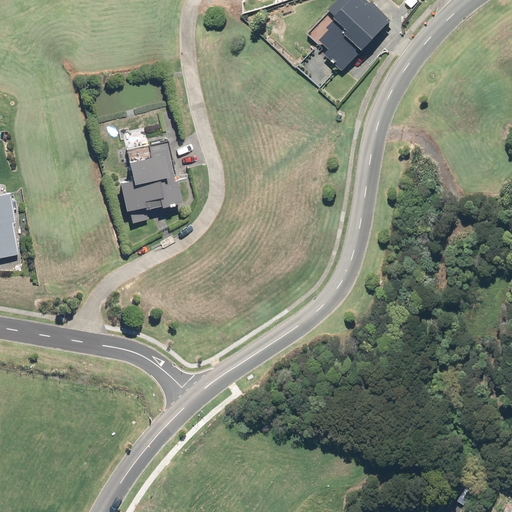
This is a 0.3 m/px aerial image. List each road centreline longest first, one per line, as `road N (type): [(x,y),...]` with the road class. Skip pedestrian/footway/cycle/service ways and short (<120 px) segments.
road 1 (residential): [(192,399),(337,289),(352,255),(370,139),(389,94),(471,0)]
road 2 (track): [(196,0),(186,44),(218,179),(206,220),(186,240),(115,277),(92,305),(82,341)]
road 3 (residential): [(0,327),(130,350),(192,399)]
road 4 (track): [(370,139),(413,134),(440,152),(464,209),(503,233)]
road 5 (residential): [(104,511),(148,444),(192,399)]
